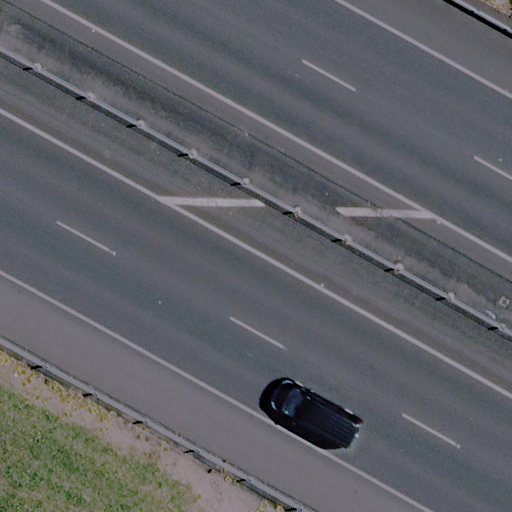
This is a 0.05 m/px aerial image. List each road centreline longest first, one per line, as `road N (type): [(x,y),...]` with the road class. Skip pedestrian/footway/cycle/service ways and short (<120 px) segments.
road 1 (motorway): [(511,494),(0,214)]
road 2 (motorway): [(137,0),(511,205)]
